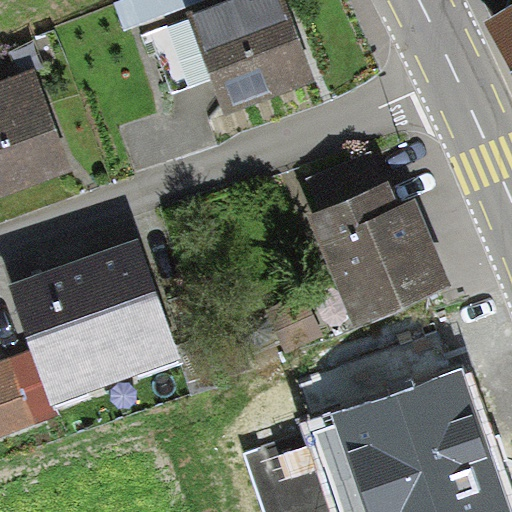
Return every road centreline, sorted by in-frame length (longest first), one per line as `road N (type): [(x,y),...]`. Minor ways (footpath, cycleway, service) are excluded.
road 1 (residential): [(0,242),(456,75)]
road 2 (primary): [(511,204),(456,75)]
